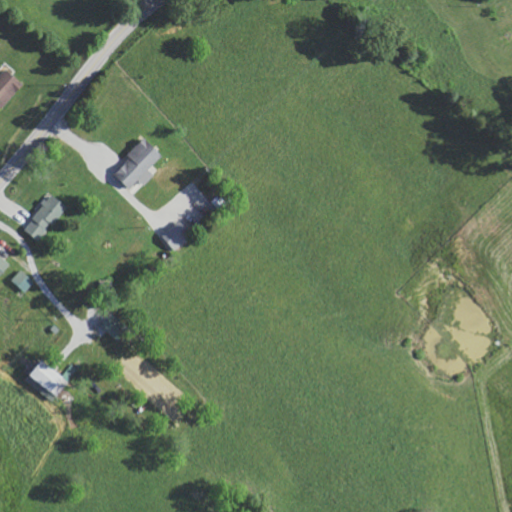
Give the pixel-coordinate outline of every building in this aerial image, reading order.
[(0,103),(4,108),(26,84),(6,65),(0,71),(0,103)] [(115,172),(132,188),(164,154),(147,137),(115,172)] [(67,203),(51,193),(26,230),(42,241),(67,203)] [(194,234),(181,219),(161,237),(175,252),(194,234)] [(0,278),(0,279),(12,262),(0,253),(0,278)] [(35,282),(23,269),(13,279),(25,292),(35,282)] [(131,327),(114,313),(103,326),(120,340),(131,327)] [(28,384),(57,402),(78,367),(72,364),(66,374),(43,359),(28,384)]
